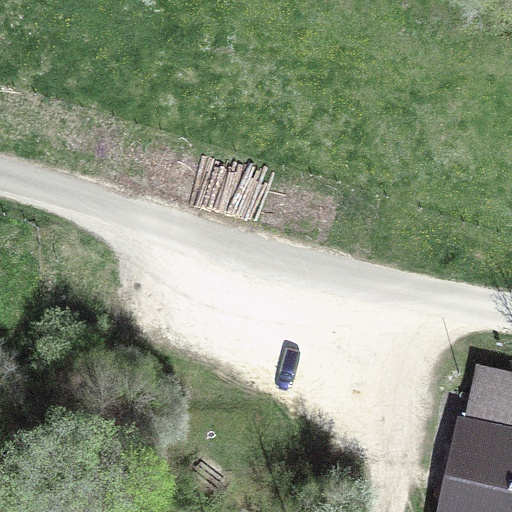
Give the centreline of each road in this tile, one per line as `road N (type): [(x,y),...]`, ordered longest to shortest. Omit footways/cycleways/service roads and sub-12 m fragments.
road 1 (unclassified): [(0,182),(418,309),(511,325)]
road 2 (track): [(418,309),(370,511)]
